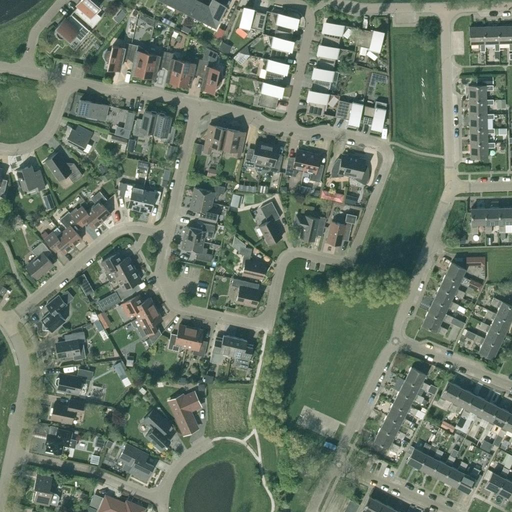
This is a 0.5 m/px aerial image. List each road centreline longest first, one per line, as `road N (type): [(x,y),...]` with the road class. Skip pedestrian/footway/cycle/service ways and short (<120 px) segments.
road 1 (residential): [(288,130),(383,146),(387,159),(349,262),(291,255),(267,322),(250,323),(172,300),(157,276),(167,237)]
road 2 (residential): [(5,324),(113,235),(138,229),(167,237)]
road 3 (residential): [(451,187),(445,8)]
road 4 (residential): [(394,340),(451,187)]
road 5 (residential): [(269,0),(299,5),(311,19),(288,130)]
road 6 (residential): [(161,499),(91,469),(13,454)]
road 7 (residential): [(337,464),(394,340)]
road 8 (residential): [(167,237),(196,104)]
road 9 (unclassified): [(13,454),(25,372),(5,324)]
road 10 (residential): [(64,80),(196,104)]
road 11 (residential): [(511,387),(394,340)]
road 12 (residential): [(451,511),(337,464)]
